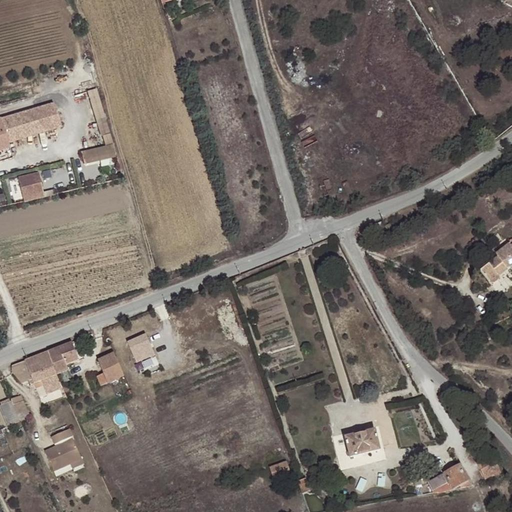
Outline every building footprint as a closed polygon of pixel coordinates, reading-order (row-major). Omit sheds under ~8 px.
[(171,8),(164,10),(167,19),(174,17),(171,8)] [(98,87),(89,90),(103,136),(112,133),(98,87)] [(58,128),(51,104),(37,108),(44,132),(58,128)] [(44,132),(37,108),(27,111),(34,135),(44,132)] [(8,143),(34,135),(27,111),(1,119),(5,133),(8,143)] [(0,151),(1,151),(9,148),(8,143),(5,133),(1,119),(0,118),(0,151)] [(114,143),(82,150),(85,164),(117,157),(114,143)] [(38,197),(36,190),(22,194),(24,201),(38,197)] [(489,264),(480,272),(490,282),(491,282),(491,283),(492,283),(493,283),(494,283),(495,282),(496,282),(497,281),(498,280),(498,279),(499,279),(499,278),(499,277),(499,276),(499,275),(505,270),(507,269),(511,266),(511,246),(509,244),(496,255),(498,257),(489,264)] [(138,337),(119,344),(126,363),(145,355),(138,337)] [(48,353),(57,376),(58,375),(69,371),(67,368),(75,366),(73,362),(79,360),(72,344),(71,344),(48,353)] [(48,353),(24,362),(31,379),(39,399),(62,390),(57,376),(48,353)] [(114,355),(98,362),(104,374),(96,377),(99,388),(108,385),(124,378),(114,355)] [(31,379),(24,362),(12,366),(10,372),(20,383),(31,379)] [(0,407),(9,427),(20,422),(20,421),(12,405),(10,400),(0,404),(0,407)] [(18,403),(12,405),(20,421),(30,416),(23,402),(18,403)] [(71,431),(53,439),(56,445),(72,438),(74,437),(71,431)] [(375,432),(345,439),(350,458),(380,452),(375,432)] [(56,445),(58,450),(74,442),(72,438),(56,445)] [(56,474),(71,467),(84,461),(75,442),(74,442),(58,450),(47,454),(56,474)] [(491,455),(477,463),(486,479),(500,471),(491,455)] [(431,459),(412,461),(412,467),(434,465),(431,459)] [(84,461),(71,467),(73,471),(86,465),(84,461)] [(287,464),(270,469),(273,479),(290,473),(287,464)] [(453,490),(472,486),(469,481),(461,467),(444,474),(453,490)] [(297,481),(302,494),(308,492),(309,492),(310,491),(306,478),(297,481)] [(434,487),(438,492),(450,491),(445,481),(434,487)]
